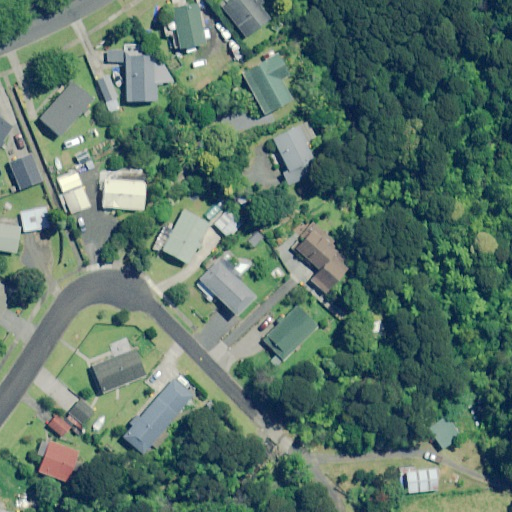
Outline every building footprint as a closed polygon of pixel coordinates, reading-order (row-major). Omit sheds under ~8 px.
[(269,21),(253,0),(233,0),(223,8),(245,38),(269,21)] [(173,10),(175,21),(162,24),(165,37),(172,36),(176,51),(182,49),(208,44),(199,4),(173,10)] [(108,63),(126,62),(127,102),(157,101),(156,83),(173,82),(172,53),(142,55),(142,44),(107,45),(108,63)] [(290,75),(279,54),(243,73),(265,115),(292,100),(282,80),(290,75)] [(110,73),(95,78),(108,113),(119,109),(116,99),(119,97),(110,73)] [(89,111),(86,108),(94,100),(73,81),(38,118),(60,138),(82,113),(85,115),(89,111)] [(0,147),(14,126),(0,116),(0,147)] [(307,120),(273,136),(280,152),(273,155),(279,168),(288,186),(317,172),(303,143),(316,137),(307,120)] [(92,159),(88,150),(76,155),(79,164),(92,159)] [(43,181),(32,153),(9,163),(20,190),(43,181)] [(144,211),(147,174),(115,171),(101,170),(99,190),(103,190),(101,207),(144,211)] [(91,207),(83,187),(63,195),(71,215),(91,207)] [(246,219),(229,203),(212,222),(229,238),(246,219)] [(49,228),(45,208),(21,212),(24,232),(49,228)] [(210,225),(183,211),(161,250),(188,264),(210,225)] [(21,227),(0,224),(0,250),(17,253),(21,227)] [(339,250),(310,224),(291,246),(319,271),(311,280),(326,293),(348,268),(334,256),(339,250)] [(266,239),(259,230),(247,240),(254,248),(266,239)] [(237,242),(223,257),(242,275),(256,261),(237,242)] [(255,299),(220,261),(200,279),(235,316),(255,299)] [(0,318),(17,289),(0,278),(0,318)] [(293,307),(258,341),(280,365),(316,331),(293,307)] [(134,348),(88,367),(99,393),(145,374),(134,348)] [(191,398),(171,379),(119,434),(138,453),(191,398)] [(79,398),(68,411),(84,424),(95,410),(79,398)] [(72,425),(55,414),(47,426),(64,437),(72,425)] [(78,451),(48,442),(37,475),(68,485),(78,451)] [(438,484),(437,470),(429,470),(429,484),(438,484)] [(427,491),(426,471),(406,472),(408,492),(427,491)]
